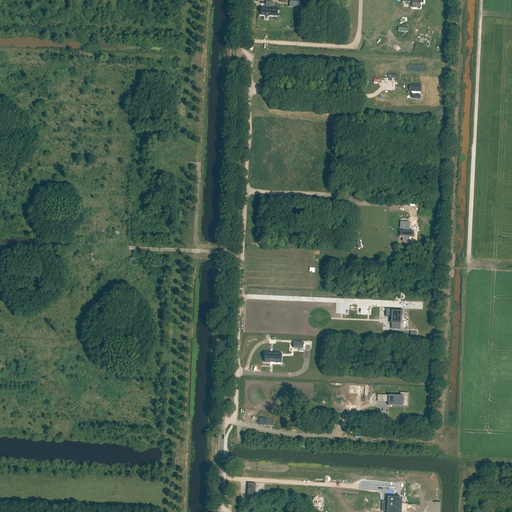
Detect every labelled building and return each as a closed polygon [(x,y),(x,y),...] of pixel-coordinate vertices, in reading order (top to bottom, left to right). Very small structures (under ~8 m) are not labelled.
[(423,0),(402,0),(402,2),(412,3),(412,8),(420,8),(421,8),(421,5),(420,5),(421,3),(424,3),(423,0)] [(273,3),(265,2),(265,6),(266,6),(266,8),(261,8),(261,11),(261,15),(263,16),(265,16),(265,17),(269,17),(269,16),(273,16),(273,8),(273,3)] [(421,86),(412,85),(412,99),(420,99),(421,86)] [(403,222),(403,223),(403,225),(404,225),(404,232),(401,232),(401,237),(403,237),(403,238),(404,238),(404,242),(403,242),(409,242),(409,237),(414,238),(414,232),(410,232),(410,224),(410,222),(403,222)] [(386,309),(386,317),(390,317),(389,323),(391,323),(391,328),(391,329),(393,329),(398,329),(400,329),(400,328),(401,315),(402,315),(403,310),(386,309)] [(265,353),(264,363),(278,363),(278,353),(265,353)] [(389,396),(389,404),(393,404),(393,406),(400,406),(400,404),(407,404),(407,398),(406,398),(407,393),(409,394),(409,393),(401,393),(400,396),(389,396)] [(259,417),(258,424),(273,426),(274,420),(259,417)] [(383,502),(382,511),(402,511),(403,503),(383,502)]
